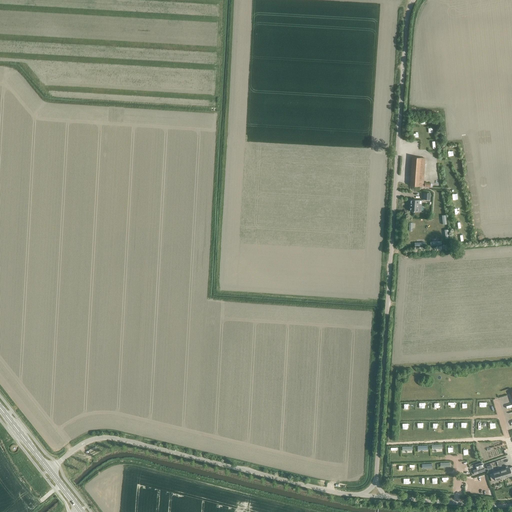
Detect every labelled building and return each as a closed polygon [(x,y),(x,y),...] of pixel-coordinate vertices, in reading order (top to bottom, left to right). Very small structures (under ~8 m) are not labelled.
[(423,183),(425,158),(412,157),(410,185),(430,187),(431,183),(423,183)] [(421,212),(422,200),(410,199),(409,211),(421,212)] [(476,469),(473,470),(474,474),(485,471),(482,462),(475,465),(476,469)] [(501,470),(503,478),(511,475),(511,468),(509,469),(509,468),(501,470)] [(503,478),(501,470),(489,474),(492,482),(503,478)]
